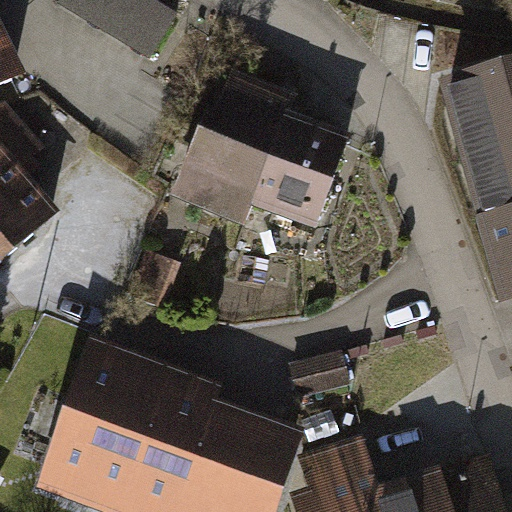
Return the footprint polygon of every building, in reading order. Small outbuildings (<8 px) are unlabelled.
[(55,0),(52,6),(143,57),(170,10),(151,0),(55,0)] [(0,79),(12,73),(0,50),(0,79)] [(511,57),(441,76),(477,211),(511,201),(511,57)] [(290,93),(229,69),(177,198),(237,222),(249,197),(283,110),(290,93)] [(0,259),(50,217),(12,172),(38,150),(0,105),(0,259)] [(344,133),(283,110),(249,197),(311,221),(344,133)] [(511,201),(477,211),(498,295),(511,291),(511,201)] [(141,283),(173,294),(184,265),(152,253),(141,283)] [(37,472),(119,501),(162,382),(167,366),(147,359),(141,374),(80,352),(37,472)] [(150,511),(269,511),(298,428),(162,382),(119,501),(150,511)] [(502,511),(485,452),(436,466),(449,511),(502,511)] [(449,511),(436,466),(294,507),(295,511),(449,511)]
